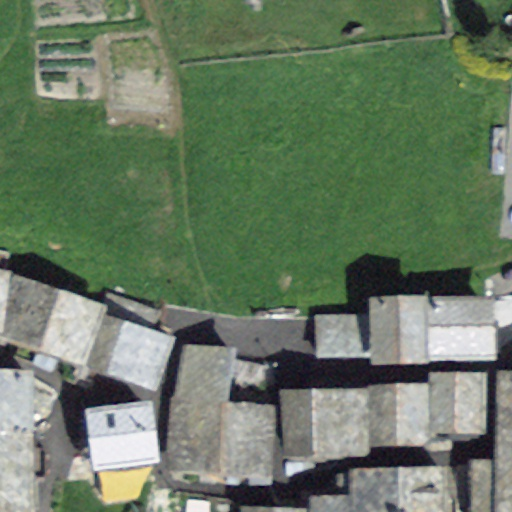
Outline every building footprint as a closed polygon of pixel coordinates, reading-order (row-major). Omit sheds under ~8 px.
[(99,315),(10,287),(0,319),(0,350),(81,377),(96,326),(99,315)] [(418,368),(418,308),(361,307),(361,323),(361,368),(418,368)] [(486,308),(418,308),(418,368),(486,368),(486,308)] [(240,366),(361,368),(361,323),(241,322),(240,366)] [(96,326),(81,377),(152,398),(167,347),(96,326)] [(0,511),(24,511),(19,382),(0,382),(0,511)] [(473,382),(417,383),(417,393),(418,447),(474,446),(473,382)] [(511,511),(511,384),(479,383),(474,511),(511,511)] [(418,447),(417,393),(358,393),(358,399),(357,457),(417,457),(418,447)] [(271,468),(357,468),(357,457),(358,399),(271,399),(271,468)] [(167,413),(163,489),(265,494),(268,418),(167,413)] [(135,416),(75,423),(82,482),(142,475),(135,416)] [(302,511),(438,511),(440,485),(304,477),(302,511)]
